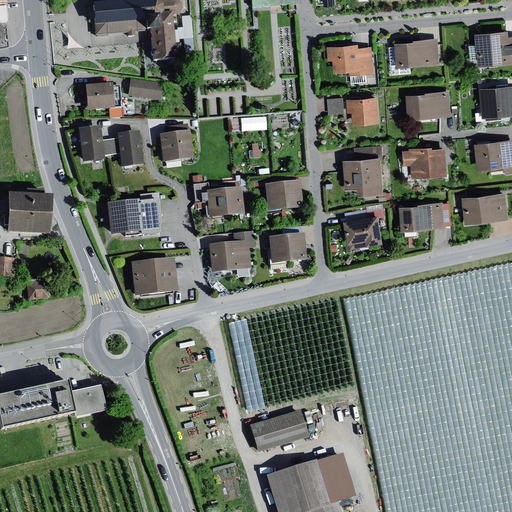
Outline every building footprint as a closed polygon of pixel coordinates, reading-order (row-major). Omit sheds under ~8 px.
[(89,0),(93,38),(107,37),(107,35),(124,33),(125,38),(135,37),(135,32),(145,30),(152,30),(150,0),(89,0)] [(150,0),(152,30),(145,30),(147,61),(177,58),(176,44),(170,44),(168,15),(172,15),(175,14),(177,12),(179,9),(179,6),(179,4),(176,1),(174,0),(150,0)] [(8,6),(0,6),(0,24),(10,23),(8,6)] [(189,16),(181,17),(183,39),(191,38),(189,16)] [(507,30),(473,33),(476,65),(511,62),(511,35),(507,36),(507,30)] [(412,40),(392,42),(393,46),(394,68),(410,67),(439,64),(437,37),(411,39),(412,40)] [(191,38),(183,39),(184,56),(193,55),(191,38)] [(357,43),(326,46),(327,60),(332,59),(333,72),(348,70),(349,76),(366,74),(373,74),(371,46),(357,47),(357,43)] [(394,68),(393,46),(388,47),(390,76),(410,75),(410,67),(394,68)] [(366,74),(349,76),(350,83),(367,82),(366,74)] [(161,83),(130,79),(127,96),(158,101),(161,83)] [(108,83),(81,85),(83,110),(107,109),(120,108),(119,84),(109,85),(108,83)] [(511,85),(479,88),(481,117),(511,115),(511,85)] [(424,93),(404,95),(406,119),(450,116),(449,90),(424,92),(424,93)] [(376,96),(346,99),(347,112),(351,112),(352,124),(378,122),(376,96)] [(343,97),(327,99),(328,114),(344,112),(343,97)] [(120,108),(107,109),(108,118),(121,117),(120,108)] [(264,117),(240,119),(241,131),(265,130),(264,117)] [(97,126),(75,129),(79,162),(101,160),(100,156),(99,141),(97,126)] [(136,130),(114,133),(115,139),(117,154),(118,167),(141,164),(136,130)] [(186,130),(156,134),(160,162),(189,158),(186,130)] [(511,138),(473,143),(477,170),(504,166),(511,165),(511,138)] [(117,154),(115,139),(107,140),(108,155),(117,154)] [(108,155),(107,140),(99,141),(100,156),(108,155)] [(358,147),(359,158),(379,156),(382,156),(382,145),(358,147)] [(409,150),(402,150),(403,166),(410,165),(411,178),(427,177),(427,179),(442,178),(441,176),(447,175),(445,147),(432,148),(431,145),(408,147),(409,150)] [(259,150),(251,151),(252,158),(260,157),(259,150)] [(359,158),(342,159),(344,187),(356,186),(357,194),(382,192),(379,156),(359,158)] [(200,175),(191,176),(192,184),(201,183),(200,175)] [(297,181),(262,184),(265,212),(299,209),(297,181)] [(238,187),(206,191),(205,184),(191,186),(193,204),(204,203),(205,218),(241,214),(238,187)] [(2,193),(1,201),(0,215),(0,219),(0,232),(43,235),(45,195),(40,194),(40,190),(22,189),(21,194),(2,193)] [(504,191),(461,196),(464,223),(507,218),(504,191)] [(138,195),(139,201),(154,199),(157,224),(160,224),(157,193),(138,195)] [(135,199),(103,203),(107,235),(136,231),(137,234),(157,232),(157,224),(154,199),(139,201),(135,201),(135,199)] [(417,204),(398,205),(400,230),(404,230),(416,229),(444,227),(444,226),(442,203),(442,201),(417,203),(417,204)] [(367,209),(368,216),(377,214),(383,213),(382,203),(366,206),(367,209)] [(449,203),(442,203),(444,226),(451,225),(449,203)] [(344,213),(346,220),(368,216),(367,209),(344,213)] [(346,220),(342,221),(347,243),(348,243),(349,249),(382,243),(377,214),(368,216),(346,220)] [(280,229),(281,236),(300,234),(299,227),(280,229)] [(232,234),(233,242),(246,241),(253,240),(252,231),(232,234)] [(281,236),(266,238),(269,264),(303,260),(300,234),(281,236)] [(233,242),(206,245),(209,273),(249,269),(246,241),(233,242)] [(14,259),(0,257),(0,278),(13,279),(14,259)] [(171,258),(128,262),(132,296),(174,291),(171,258)] [(45,280),(24,282),(25,301),(47,299),(45,280)] [(65,381),(0,395),(0,429),(72,414),(68,391),(65,381)] [(98,384),(68,391),(72,414),(73,419),(104,412),(98,384)] [(301,409),(250,425),(259,453),(310,437),(301,409)] [(311,461),(263,476),(274,511),(302,511),(304,511),(325,505),(311,461)] [(317,470),(318,471),(319,471),(321,471),(322,471),(323,470),(324,469),(325,468),(325,466),(324,465),(323,464),(322,463),(321,463),(319,463),(318,464),(317,465),(316,466),(316,467),(316,469),(317,470)] [(320,479),(321,480),(322,481),(324,481),(325,480),(326,480),(327,479),(328,477),(328,476),(327,474),(326,473),(325,472),(323,472),(322,472),(321,473),(320,474),(319,475),(319,477),(319,478),(320,479)] [(323,489),(324,489),(325,490),(327,490),(328,490),(329,489),(330,488),(331,486),(331,485),(330,484),(329,482),(328,482),(326,481),(325,482),(324,482),(323,483),(322,485),(322,486),(322,487),(323,489)] [(326,498),(327,498),(328,499),(330,499),(331,499),(332,498),(333,497),(334,495),(334,494),(333,493),(332,491),(331,491),(329,490),(328,491),(326,491),(325,492),(325,494),(325,495),(325,496),(326,498)] [(325,505),(304,511),(339,511),(337,502),(325,505)]
